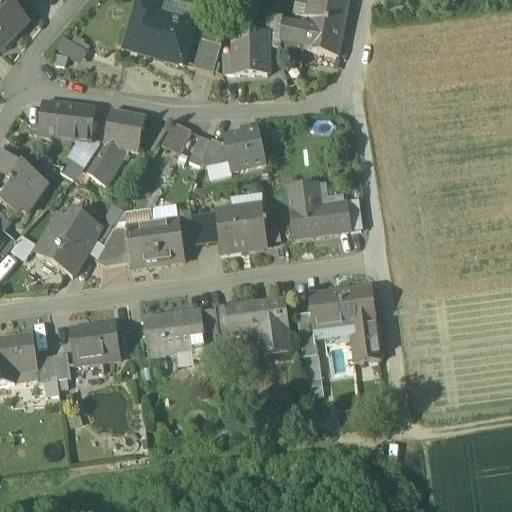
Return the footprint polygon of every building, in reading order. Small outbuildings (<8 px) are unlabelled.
[(295,0),(291,20),(309,23),(313,0),(295,0)] [(313,0),(309,23),(343,30),(348,0),(313,0)] [(0,59),(29,30),(1,2),(0,3),(0,59)] [(153,25),(193,36),(199,14),(166,5),(165,9),(158,7),(157,11),(153,25)] [(126,57),(183,72),(193,36),(153,25),(157,11),(140,6),(126,57)] [(210,18),(201,49),(220,54),(219,20),(210,18)] [(264,80),(264,48),(264,24),(234,21),(234,53),(234,80),(264,80)] [(337,61),(343,30),(309,23),(308,29),(303,55),(337,61)] [(264,48),(303,55),(308,29),(264,24),(264,48)] [(71,50),(88,60),(91,54),(74,44),(71,50)] [(71,50),(63,45),(56,57),(68,64),(80,72),(88,60),(71,50)] [(194,75),(213,80),(220,54),(201,49),(194,75)] [(220,53),(222,80),(234,80),(234,53),(220,53)] [(66,75),(68,64),(56,61),(54,72),(66,75)] [(73,147),(75,147),(79,115),(44,111),(40,143),(41,143),(73,147)] [(94,116),(79,115),(75,147),(89,148),(90,146),(93,122),(94,116)] [(127,156),(137,157),(144,126),(110,119),(102,152),(127,156)] [(160,154),(178,165),(191,140),(174,130),(160,154)] [(229,168),(231,178),(266,171),(258,135),(223,143),(225,150),(229,168)] [(189,169),(200,173),(210,147),(199,143),(189,169)] [(211,145),(210,147),(200,173),(200,174),(206,173),(229,168),(225,150),(211,145)] [(99,148),(90,146),(89,148),(75,147),(73,147),(69,152),(74,155),(67,166),(70,168),(81,174),(82,175),(83,175),(99,150),(99,148)] [(87,179),(105,190),(127,156),(102,152),(101,157),(87,179)] [(3,203),(26,219),(47,190),(7,161),(1,168),(0,167),(0,184),(2,182),(11,188),(10,189),(12,191),(3,203)] [(81,174),(70,168),(63,180),(73,186),(76,184),(81,174)] [(232,181),(231,178),(229,168),(206,173),(208,186),(232,181)] [(326,188),(314,189),(317,212),(344,209),(343,199),(328,201),(326,188)] [(350,236),(347,218),(346,208),(344,209),(317,212),(314,189),(289,193),(292,216),(290,216),(294,244),(350,236)] [(231,216),(262,211),(260,199),(230,203),(231,216)] [(346,208),(347,218),(359,217),(358,207),(346,208)] [(111,210),(103,224),(115,231),(123,217),(111,210)] [(152,230),(178,226),(176,210),(154,213),(151,218),(152,230)] [(218,248),(220,258),(267,251),(262,211),(231,216),(214,218),(218,248)] [(126,233),(152,230),(151,218),(150,214),(123,217),(115,231),(111,238),(126,236),(126,233)] [(347,218),(350,236),(361,235),(359,217),(347,218)] [(191,221),(192,227),(195,251),(218,248),(214,218),(191,221)] [(0,235),(1,236),(9,226),(0,219),(0,235)] [(36,261),(70,282),(85,256),(88,258),(93,248),(101,236),(98,233),(75,220),(70,227),(60,221),(36,261)] [(93,248),(102,253),(111,238),(115,231),(103,224),(98,233),(101,236),(93,248)] [(178,226),(152,230),(158,270),(183,266),(182,253),(178,229),(178,226)] [(182,253),(195,251),(192,227),(178,229),(182,253)] [(131,273),(158,270),(152,230),(126,233),(126,236),(130,266),(131,273)] [(126,236),(111,238),(102,253),(96,265),(105,270),(130,266),(126,236)] [(22,241),(16,247),(9,259),(25,268),(36,249),(22,241)] [(312,334),(313,334),(356,329),(358,340),(351,341),(355,368),(381,365),(371,294),(363,295),(363,294),(337,298),(337,300),(326,301),(326,299),(308,301),(310,318),(312,334)] [(261,335),(264,358),(288,355),(285,332),(286,332),(283,305),(228,312),(232,339),(261,335)] [(215,314),(218,341),(232,339),(228,312),(215,314)] [(204,339),(207,363),(218,361),(212,315),(200,316),(204,339)] [(187,318),(190,341),(204,339),(200,316),(187,318)] [(191,354),(193,365),(207,363),(204,339),(190,341),(187,318),(170,320),(170,322),(143,326),(148,360),(176,356),(175,351),(190,349),(191,354)] [(297,320),(303,362),(317,360),(315,346),(313,334),(312,334),(310,318),(297,320)] [(69,334),(74,370),(120,364),(115,328),(69,334)] [(315,346),(351,341),(358,340),(356,329),(313,334),(315,346)] [(0,343),(0,390),(13,388),(12,378),(36,375),(35,363),(31,339),(0,343)] [(191,354),(176,356),(179,373),(194,371),(193,365),(191,354)] [(54,360),(57,384),(70,383),(67,359),(54,360)] [(40,362),(44,386),(57,384),(54,360),(40,362)] [(317,360),(303,362),(308,402),(323,400),(318,360),(317,360)] [(13,391),(44,386),(40,362),(35,363),(36,375),(12,378),(13,388),(13,391)] [(57,384),(44,386),(45,400),(58,398),(57,384)] [(367,455),(368,465),(383,463),(382,453),(367,455)]
